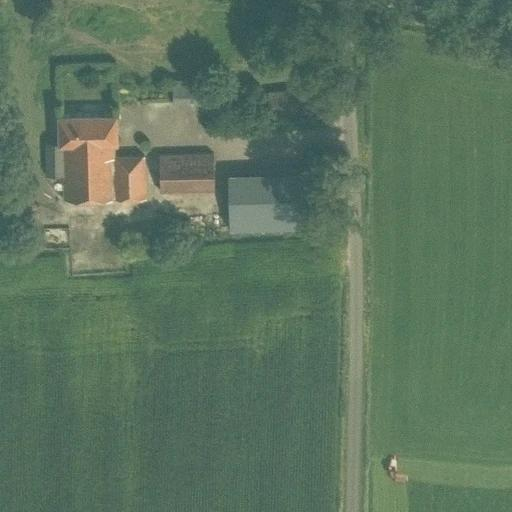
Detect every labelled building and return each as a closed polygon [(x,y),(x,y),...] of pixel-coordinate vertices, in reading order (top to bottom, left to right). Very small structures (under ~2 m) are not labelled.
[(124,65),(65,67),(65,85),(103,84),(103,92),(125,92),(124,65)] [(207,102),(207,79),(175,79),(174,102),(207,102)] [(271,116),(312,112),(308,87),(268,91),(271,116)] [(115,155),(115,143),(118,143),(117,113),(59,114),(60,141),(45,141),(46,175),(63,174),(64,199),(147,197),(146,154),(115,155)] [(161,192),(216,191),(214,152),(159,153),(161,192)] [(277,234),(266,188),(255,190),(265,237),(277,234)] [(228,241),(258,239),(257,224),(228,225),(228,241)] [(325,267),(285,278),(287,288),(327,277),(325,267)] [(281,294),(280,285),(260,286),(260,296),(281,294)]
